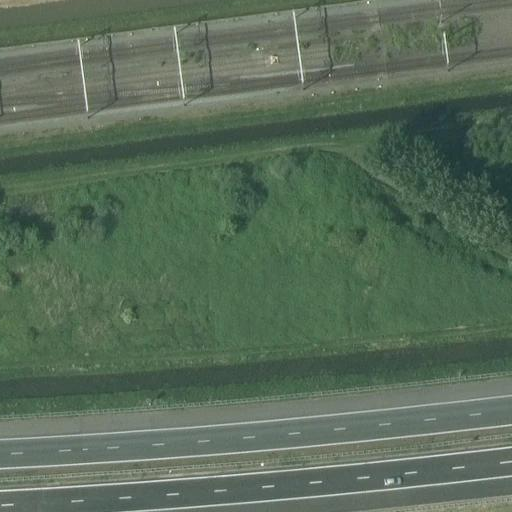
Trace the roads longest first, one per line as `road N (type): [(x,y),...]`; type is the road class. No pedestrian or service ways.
road 1 (motorway): [(0,505),(511,462)]
road 2 (motorway): [(511,410),(359,428),(0,450)]
